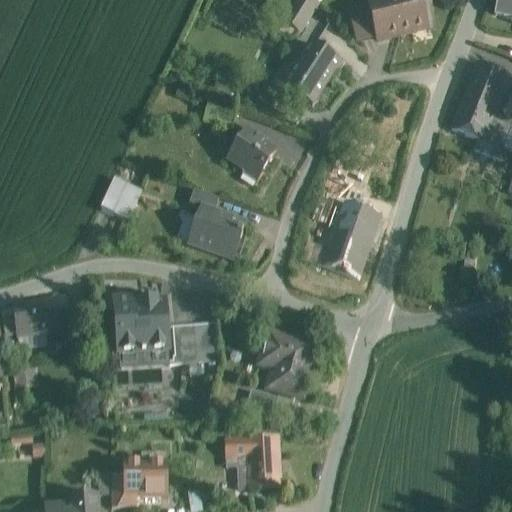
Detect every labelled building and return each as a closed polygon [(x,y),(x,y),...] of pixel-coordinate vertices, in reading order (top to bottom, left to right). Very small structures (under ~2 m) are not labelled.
[(310,0),(298,0),(283,24),(299,33),(318,4),(310,0)] [(425,0),(383,0),(367,4),(368,6),(375,36),(377,41),(432,27),(428,11),(430,10),(429,6),(427,7),(425,0)] [(511,0),(496,0),(494,13),(511,17),(511,21),(511,0)] [(368,6),(348,11),(354,34),(360,40),(375,36),(368,6)] [(340,62),(311,44),(283,88),(312,106),(340,62)] [(510,75),(478,62),(452,128),(478,139),(483,141),(493,117),(510,75)] [(235,116),(205,110),(202,124),(232,131),(235,116)] [(511,125),(493,117),(483,141),(478,139),(475,148),(497,157),(511,125)] [(264,142),(245,130),(226,159),(246,171),(247,170),(259,178),(275,153),(262,145),(264,142)] [(130,220),(143,189),(115,177),(102,208),(130,220)] [(218,200),(193,191),(188,205),(200,209),(215,213),(218,200)] [(333,203),(319,198),(312,218),(325,223),(333,203)] [(381,214),(345,201),(330,245),(366,259),(381,214)] [(246,224),(215,213),(200,209),(189,245),(235,260),(246,224)] [(366,259),(330,245),(328,249),(316,244),(309,261),(358,279),(366,259)] [(154,302),(141,303),(140,301),(139,301),(139,304),(132,304),(132,300),(114,301),(118,353),(141,351),(142,355),(145,355),(145,351),(168,349),(164,301),(156,302),(155,300),(154,300),(154,302)] [(64,302),(12,312),(13,319),(17,338),(68,329),(64,302)] [(13,319),(2,321),(5,340),(17,338),(13,319)] [(194,327),(172,328),(175,364),(197,363),(194,327)] [(316,349),(266,334),(257,367),(270,371),(264,391),(301,402),(316,349)] [(276,401),(249,393),(245,406),(272,414),(276,401)] [(278,440),(225,442),(226,469),(236,469),(237,490),(245,490),(280,489),(278,440)] [(165,454),(141,455),(141,467),(145,467),(165,467),(165,454)] [(141,467),(123,467),(124,479),(124,498),(135,498),(143,498),(143,501),(156,501),(162,497),(166,497),(165,467),(145,467),(141,467)] [(110,478),(98,478),(98,500),(111,499),(110,478)] [(124,498),(124,479),(111,479),(111,499),(110,511),(124,511),(135,511),(135,498),(124,498)] [(210,492),(200,493),(202,511),(213,511),(214,511),(210,492)] [(200,511),(198,494),(187,495),(190,511),(200,511)] [(63,511),(64,510),(45,511),(44,511),(97,511),(97,499),(68,501),(68,511),(63,511)]
